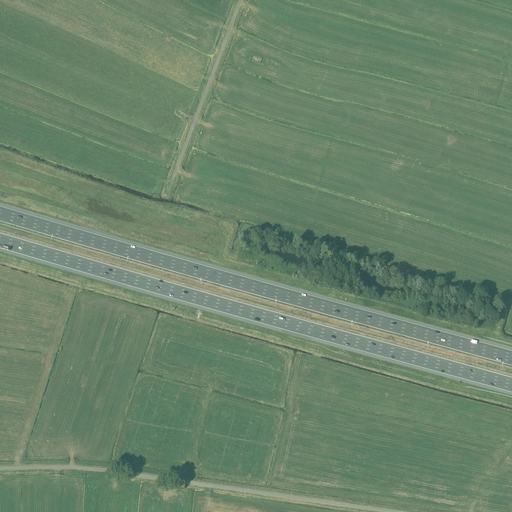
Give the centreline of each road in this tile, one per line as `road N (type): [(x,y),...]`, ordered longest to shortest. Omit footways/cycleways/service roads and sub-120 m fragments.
road 1 (motorway): [(0,239),(511,385)]
road 2 (motorway): [(511,358),(0,215)]
road 3 (unclassified): [(404,511),(131,473),(0,468)]
road 4 (unclassified): [(170,185),(241,0)]
